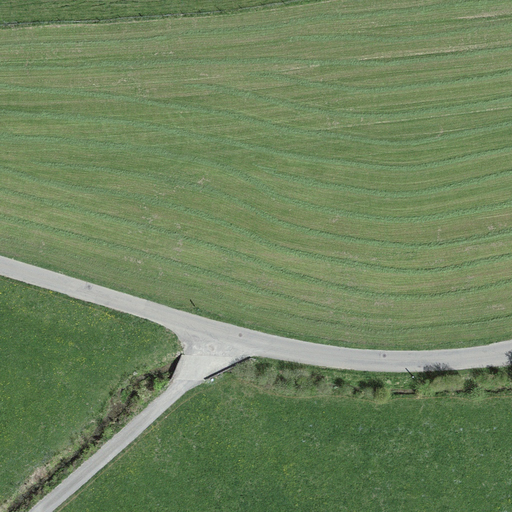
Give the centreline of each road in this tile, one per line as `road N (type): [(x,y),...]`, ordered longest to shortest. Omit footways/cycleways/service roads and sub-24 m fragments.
road 1 (unclassified): [(511,349),(413,361),(343,358),(221,333)]
road 2 (unclassified): [(221,333),(187,380),(37,511)]
road 3 (unclassified): [(221,333),(0,265)]
